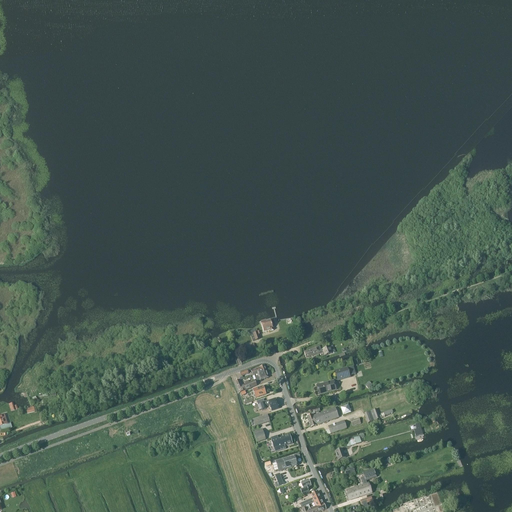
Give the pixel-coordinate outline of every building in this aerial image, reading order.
[(266,323),(266,321),(261,323),(264,333),(270,330),(271,331),(274,330),(273,328),(274,328),(273,325),(273,324),(271,324),(270,321),(266,323)] [(322,351),(320,346),(304,352),(307,358),(324,352),(325,357),(336,353),(335,351),(334,352),(334,351),(335,350),(334,347),(331,348),(331,347),(324,350),(322,351)] [(254,375),(267,371),(265,366),(260,368),(257,369),(251,371),(253,376),(254,375)] [(336,372),(338,380),(350,377),(348,368),(336,372)] [(267,371),(254,375),(257,381),(260,380),(260,381),(269,378),(267,371)] [(240,393),(252,388),(250,383),(242,386),(240,380),(235,382),(237,388),(238,388),(240,393)] [(334,381),(317,386),(320,395),(337,390),(334,381)] [(255,395),(258,394),(259,397),(266,395),(263,387),(253,390),(255,395)] [(13,406),(12,402),(8,404),(11,411),(17,409),(16,405),(13,406)] [(269,409),(269,410),(269,411),(270,411),(271,411),(279,409),(278,408),(279,408),(277,402),(269,405),(270,407),(269,407),(269,408),(269,409)] [(311,428),(339,418),(335,408),(313,416),(312,415),(307,417),(311,428)] [(365,414),(368,423),(380,419),(376,410),(365,414)] [(8,424),(5,415),(0,415),(0,426),(1,431),(12,428),(11,423),(8,424)] [(255,426),(270,421),(268,416),(253,420),(255,426)] [(331,434),(347,429),(344,421),(328,427),(331,434)] [(419,424),(415,425),(417,430),(414,430),(416,437),(423,435),(419,424)] [(257,443),(266,440),(262,430),(254,433),(257,443)] [(272,441),(271,441),(274,450),(275,449),(276,452),(285,449),(284,446),(293,444),(290,435),(278,439),(277,436),(271,438),(272,441)] [(359,437),(342,443),(344,449),(362,443),(359,437)] [(335,452),(338,461),(346,458),(344,455),(346,454),(345,452),(344,452),(343,449),(335,452)] [(289,458),(292,467),(297,466),(295,459),(296,459),(296,458),(300,457),(299,454),(296,455),(296,456),(289,458)] [(292,467),(289,458),(283,460),(273,463),(276,473),(285,469),(292,467)] [(366,481),(368,480),(376,477),(373,471),(363,474),(364,477),(365,481),(366,481)] [(289,479),(287,472),(278,475),(280,481),(289,479)] [(363,485),(355,488),(359,498),(368,495),(370,494),(366,481),(365,481),(364,477),(361,478),(363,485)] [(303,489),(307,488),(311,486),(310,485),(311,485),(310,483),(309,483),(308,480),(301,483),(303,489)] [(359,498),(355,488),(345,491),(349,501),(359,498)] [(312,498),(307,501),(308,505),(314,503),(319,501),(320,502),(322,501),(318,492),(311,495),(312,498)] [(366,504),(368,503),(372,502),(371,497),(360,501),(361,505),(363,505),(364,509),(368,507),(366,504)] [(319,501),(314,503),(316,507),(317,511),(319,511),(326,510),(322,501),(320,502),(319,501)]
